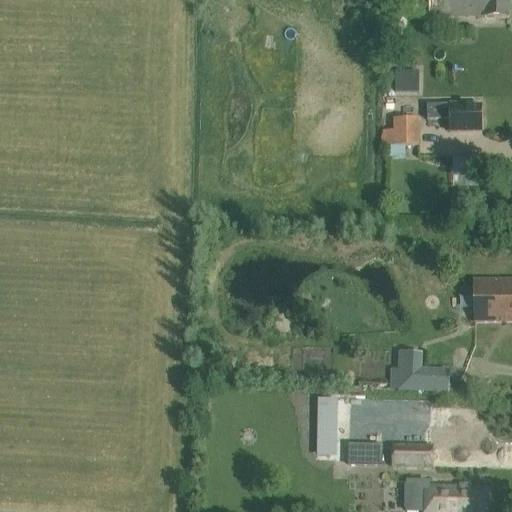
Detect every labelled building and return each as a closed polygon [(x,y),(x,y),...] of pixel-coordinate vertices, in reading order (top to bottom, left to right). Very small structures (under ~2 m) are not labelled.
[(442,0),(442,10),(442,18),(484,18),(484,19),(509,19),(509,0),(442,0)] [(409,94),(409,82),(390,82),(391,95),(409,94)] [(450,122),(450,134),(482,133),(481,104),(463,104),(463,102),(427,103),(427,122),(450,122)] [(420,121),(381,121),(381,149),(389,149),(389,159),(405,159),(405,149),(420,149),(420,121)] [(450,156),(450,143),(425,143),(426,156),(450,156)] [(479,158),(466,158),(466,188),(483,188),(483,180),(478,180),(479,158)] [(511,281),(474,282),(475,324),(511,323),(511,281)] [(429,355),(428,389),(452,389),(453,355),(429,355)] [(388,384),(389,367),(366,366),(366,363),(360,362),(357,365),(367,387),(373,387),(373,383),(388,384)] [(314,410),(312,430),(335,431),(336,411),(314,410)] [(432,449),(392,448),(350,447),(350,466),(392,467),(392,468),(432,469),(432,449)] [(487,511),(488,491),(461,491),(461,489),(425,489),(424,511),(487,511)]
